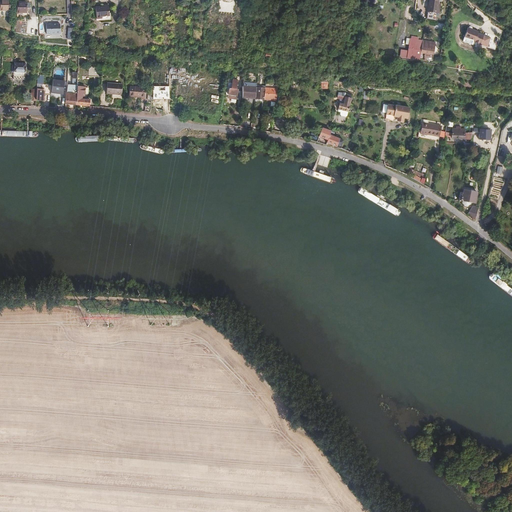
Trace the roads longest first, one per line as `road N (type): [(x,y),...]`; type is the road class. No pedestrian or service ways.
road 1 (residential): [(0,111),(171,124),(317,147),(440,199),(511,256)]
road 2 (track): [(0,299),(149,300),(206,311),(303,403),(386,511)]
